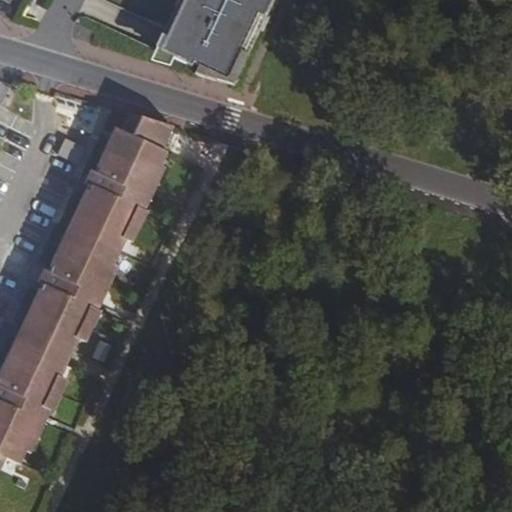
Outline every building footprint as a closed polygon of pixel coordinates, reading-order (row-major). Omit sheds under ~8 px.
[(24,0),(21,10),(43,19),(50,0),(24,0)] [(227,85),(229,86),(269,0),(176,0),(150,49),(192,68),(194,64),(199,67),(195,75),(227,85)] [(101,168),(98,175),(126,188),(134,170),(155,179),(160,167),(167,154),(161,152),(172,129),(128,115),(121,132),(115,130),(98,167),(101,168)] [(86,192),(81,204),(98,213),(92,225),(125,241),(140,209),(155,179),(134,170),(126,188),(98,175),(95,173),(89,186),(92,187),(89,194),(86,192)] [(155,179),(140,209),(145,211),(159,182),(155,179)] [(98,213),(81,204),(68,228),(119,254),(125,241),(92,225),(98,213)] [(145,211),(140,209),(125,241),(130,243),(145,211)] [(38,291),(21,329),(72,353),(78,340),(93,309),(97,311),(103,299),(99,296),(114,265),(119,254),(68,228),(50,267),(53,268),(51,273),(48,272),(42,285),(43,287),(49,289),(46,295),(41,292),(38,291)] [(118,268),(114,265),(99,296),(103,299),(118,268)] [(93,309),(78,340),(83,342),(97,311),(93,309)] [(72,353),(21,329),(15,340),(66,365),(72,353)] [(0,454),(4,457),(21,465),(26,452),(41,421),(27,415),(32,403),(46,409),(60,378),(66,365),(15,340),(0,372),(0,378),(0,379),(0,380),(0,454)] [(60,378),(46,409),(50,411),(65,380),(60,378)] [(32,403),(27,415),(41,421),(45,423),(50,411),(46,409),(32,403)] [(45,423),(41,421),(26,452),(31,454),(45,423)]
